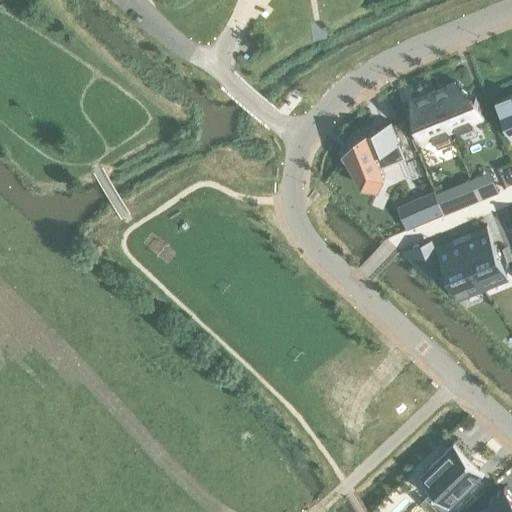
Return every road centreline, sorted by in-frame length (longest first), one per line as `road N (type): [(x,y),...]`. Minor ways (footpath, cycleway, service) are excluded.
road 1 (residential): [(511,7),(365,73),(299,140)]
road 2 (residential): [(356,283),(511,428)]
road 3 (residential): [(299,140),(213,64),(252,0)]
road 4 (residential): [(356,283),(394,242),(511,195)]
road 5 (residential): [(299,140),(291,174),(295,214),(316,247),(356,283)]
